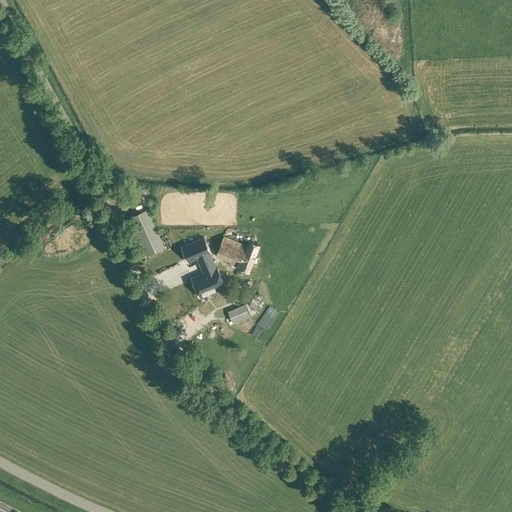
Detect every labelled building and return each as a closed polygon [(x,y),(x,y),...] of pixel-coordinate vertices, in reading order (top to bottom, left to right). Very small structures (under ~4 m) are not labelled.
[(147,256),(165,248),(147,209),(129,217),(147,256)] [(247,246),(224,236),(216,256),(230,261),(229,263),(249,271),(260,244),(249,240),(247,246)] [(198,258),(201,265),(214,259),(205,237),(181,247),(188,262),(198,258)] [(214,259),(201,265),(204,272),(191,278),(200,297),(226,286),(214,259)] [(247,326),(259,311),(243,298),(231,313),(247,326)]
